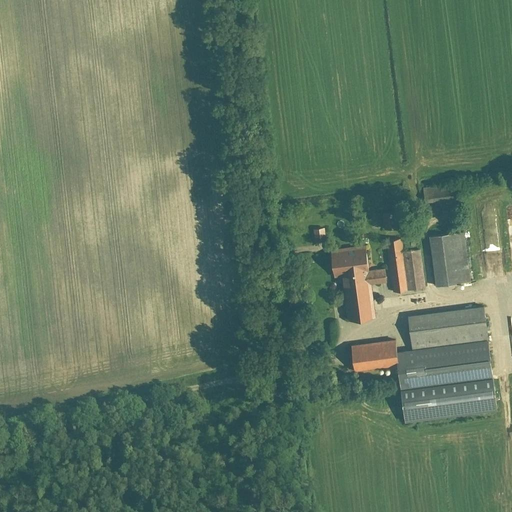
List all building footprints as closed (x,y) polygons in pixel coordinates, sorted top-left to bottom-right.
[(434,196),(434,186),(420,187),(420,198),(434,197),(435,201),(442,201),(442,195),(434,196)] [(313,236),(324,235),(323,227),(312,228),(313,236)] [(462,231),(426,236),(433,284),(468,279),(462,231)] [(399,239),(384,241),(391,290),(406,288),(401,251),(399,239)] [(363,247),(325,252),(328,276),(341,274),(366,270),(363,247)] [(423,286),(418,249),(401,251),(406,288),(423,286)] [(368,283),(385,280),(384,268),(366,270),(368,283)] [(366,270),(341,274),(347,319),(372,315),(368,283),(366,270)] [(479,306),(406,316),(411,350),(484,340),(479,306)] [(392,340),(350,346),(354,371),(395,365),(393,352),(392,340)] [(395,365),(398,388),(489,375),(484,340),(411,350),(393,352),(395,365)] [(489,375),(398,388),(403,422),(494,409),(489,375)]
